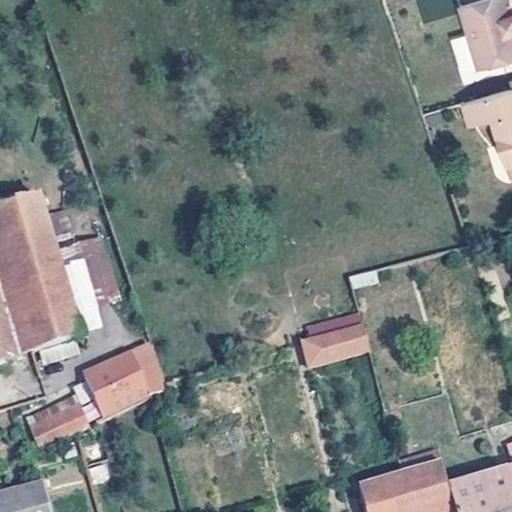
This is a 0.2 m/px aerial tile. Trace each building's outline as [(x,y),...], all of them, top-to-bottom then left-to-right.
[(511,6),(510,0),(481,0),(462,6),(480,68),(511,58),(511,6)] [(511,89),(465,104),(472,126),(495,119),(510,167),(511,166),(511,89)] [(38,201),(0,213),(0,367),(83,341),(75,317),(44,220),(38,201)] [(44,220),(75,317),(94,311),(63,214),(44,220)] [(352,287),(377,281),(374,270),(350,276),(352,287)] [(302,346),(309,370),(370,353),(361,318),(309,333),(312,343),(302,346)] [(86,386),(104,426),(166,399),(150,352),(114,369),(102,374),(104,378),(86,386)] [(25,414),(36,446),(87,428),(76,396),(25,414)] [(453,511),(449,492),(438,455),(406,464),(408,468),(401,470),(404,477),(357,490),(363,511),(453,511)] [(105,464),(89,468),(93,484),(110,479),(105,464)] [(511,511),(511,473),(449,492),(453,511),(511,511)] [(44,511),(39,493),(0,502),(0,511),(44,511)]
